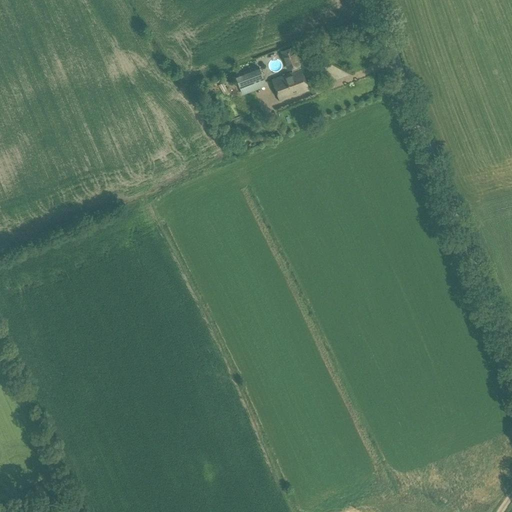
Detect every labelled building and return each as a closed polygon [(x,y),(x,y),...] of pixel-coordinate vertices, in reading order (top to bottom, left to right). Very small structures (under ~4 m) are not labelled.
[(271,79),(279,100),(309,89),(301,68),(294,49),(286,52),(293,71),(271,79)] [(257,65),(235,74),(240,87),(262,78),(257,65)] [(505,465),(511,460),(500,448),(494,453),(505,465)] [(477,486),(457,496),(463,507),(482,498),(477,486)] [(452,511),(455,511),(453,505),(452,506),(449,500),(435,507),(437,511),(452,511)]
